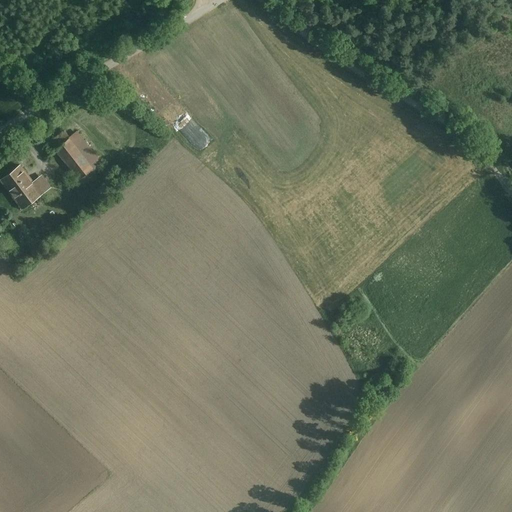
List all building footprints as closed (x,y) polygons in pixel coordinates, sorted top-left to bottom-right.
[(134,79),(154,99),(165,88),(146,68),(134,79)] [(163,108),(170,98),(163,93),(156,102),(163,108)] [(57,117),(41,126),(54,148),(57,146),(76,135),(73,130),(71,127),(65,130),(57,117)] [(76,135),(57,146),(85,184),(99,174),(94,166),(103,159),(78,126),(73,130),(76,135)] [(23,161),(2,176),(15,193),(36,178),(23,161)] [(36,178),(15,193),(24,206),(45,190),(36,178)]
